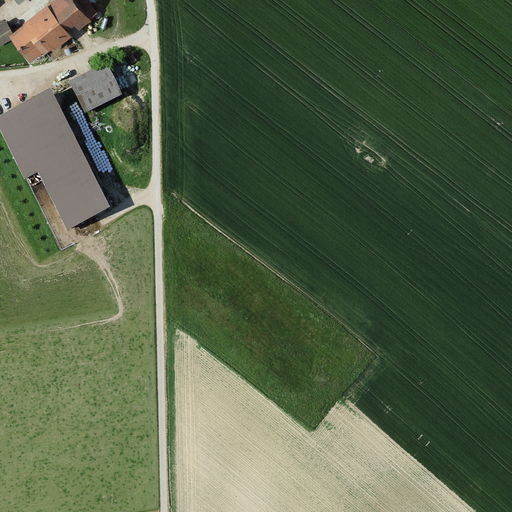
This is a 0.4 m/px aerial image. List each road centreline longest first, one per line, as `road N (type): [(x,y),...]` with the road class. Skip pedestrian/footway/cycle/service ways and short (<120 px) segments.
road 1 (track): [(156,133),(165,511)]
road 2 (track): [(0,73),(153,36)]
road 3 (unclassified): [(150,0),(156,133)]
